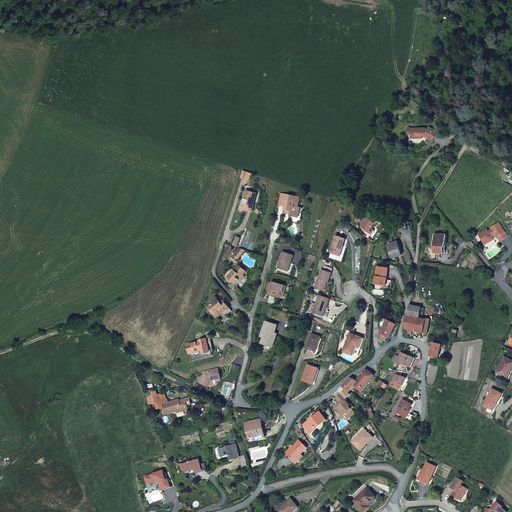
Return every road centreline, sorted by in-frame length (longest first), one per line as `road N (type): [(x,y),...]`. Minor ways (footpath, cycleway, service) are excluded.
road 1 (unclassified): [(398,339),(420,223),(461,146),(443,137)]
road 2 (residential): [(255,491),(332,470),(381,468),(405,479)]
road 3 (residential): [(423,348),(421,428),(405,479)]
